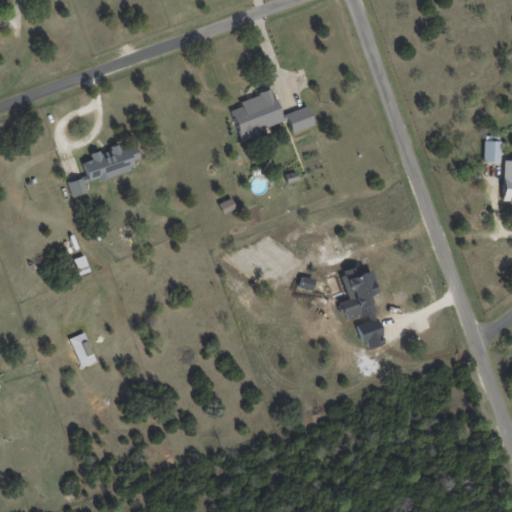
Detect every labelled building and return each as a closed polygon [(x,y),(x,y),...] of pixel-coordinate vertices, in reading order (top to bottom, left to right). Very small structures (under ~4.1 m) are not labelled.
[(230,110),(240,138),(282,124),(270,90),(238,101),(240,107),(230,110)] [(284,114),(291,133),(313,124),(306,105),(284,114)] [(81,162),(87,183),(131,170),(128,161),(137,159),(132,141),(89,154),(90,159),(81,162)] [(482,162),(498,162),(499,141),(483,141),(482,162)] [(501,204),(511,204),(511,160),(502,160),(501,204)] [(66,182),(71,196),(87,191),(83,176),(66,182)] [(222,214),(234,208),(229,198),(217,203),(222,214)] [(88,271),(83,255),(72,259),(78,275),(88,271)] [(68,338),(80,367),(95,361),(83,332),(68,338)]
